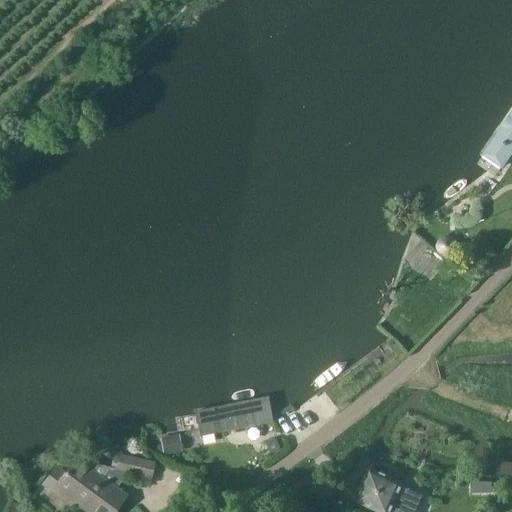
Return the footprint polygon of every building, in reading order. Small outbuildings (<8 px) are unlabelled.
[(499,197),(511,178),(511,99),(466,169),(499,197)] [(439,241),(438,245),(439,250),(446,256),(451,257),(455,255),(457,254),(458,251),(458,247),(457,243),(454,240),(451,237),(446,236),(442,238),(439,241)] [(274,423),(269,396),(194,410),(199,437),(274,423)] [(162,437),(160,437),(163,454),(182,451),(179,434),(162,437)] [(276,440),(266,445),(270,455),(281,450),(276,440)] [(154,463),(119,455),(116,470),(151,478),(154,463)] [(56,465),(42,484),(71,505),(74,502),(88,511),(113,511),(126,494),(103,477),(111,467),(91,463),(89,467),(75,457),(64,472),(56,465)] [(356,501),(380,511),(405,511),(414,491),(403,486),(404,483),(371,468),(356,501)] [(493,482),(472,482),(472,494),(493,494),(493,492),(499,492),(499,484),(493,484),(493,482)]
